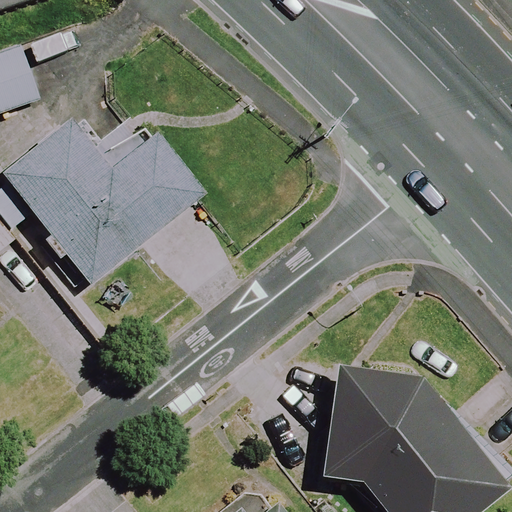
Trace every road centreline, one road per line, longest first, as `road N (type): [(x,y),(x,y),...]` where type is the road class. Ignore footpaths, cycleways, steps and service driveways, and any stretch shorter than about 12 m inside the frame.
road 1 (residential): [(477,134),(6,511)]
road 2 (secondary): [(335,0),(477,134)]
